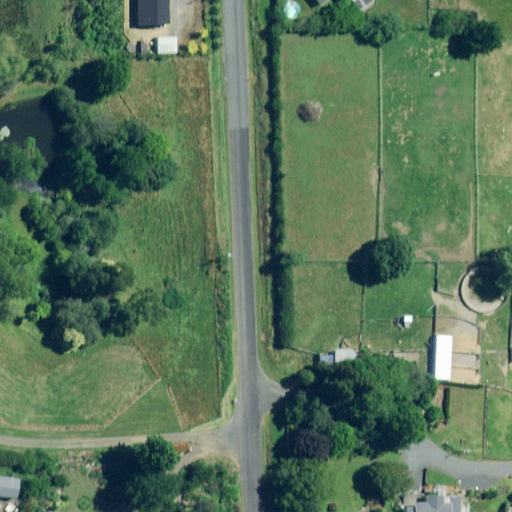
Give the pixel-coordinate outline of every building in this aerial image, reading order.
[(374,0),(373,0),(349,0),(357,12),(374,0)] [(450,337),(434,336),(433,380),(449,380),(450,337)] [(356,365),(357,351),(334,350),(334,364),(356,365)] [(13,479),(0,478),(0,497),(12,499),(13,479)] [(402,503),(401,511),(458,511),(459,498),(421,496),(420,504),(402,503)]
